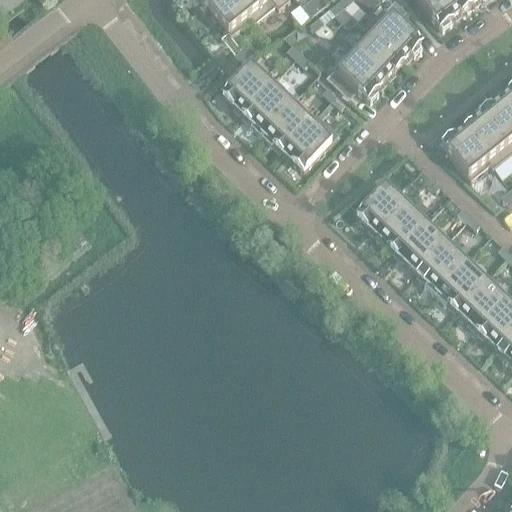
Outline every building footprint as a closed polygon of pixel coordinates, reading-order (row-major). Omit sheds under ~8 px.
[(252,25),(231,0),(203,0),(199,4),(230,42),(251,26),(252,25)] [(289,6),(284,0),(231,0),(252,25),(251,26),(254,30),(275,12),(278,15),(289,6)] [(303,28),(326,7),(319,0),(311,0),(293,17),(303,28)] [(345,14),(354,7),(349,0),(340,8),(345,14)] [(413,0),(436,31),(438,34),(440,33),(442,36),(451,29),(449,26),(461,18),(447,0),(413,0)] [(447,0),(461,18),(480,5),(476,0),(447,0)] [(336,22),(345,14),(340,8),(331,15),(336,22)] [(384,15),(365,36),(368,39),(369,38),(402,69),(411,59),(413,61),(421,53),(419,51),(421,50),(384,15)] [(318,23),(309,31),(314,37),(323,29),(318,23)] [(368,39),(352,56),(385,87),(402,69),(369,38),(368,39)] [(291,52),(286,57),(294,66),(300,60),(291,52)] [(244,53),(234,60),(242,70),(251,62),(244,53)] [(352,56),(334,75),(337,79),(366,106),(368,105),(370,107),(378,99),(376,97),(385,87),(352,56)] [(300,60),(294,66),(303,74),(308,68),(300,60)] [(253,68),(222,101),(242,120),(273,88),(253,68)] [(273,88),(242,120),(250,128),(252,129),(249,132),(260,142),(293,107),(273,88)] [(508,98),(499,106),(511,122),(511,90),(506,95),(508,98)] [(327,94),(321,100),(330,108),(336,102),(327,94)] [(336,102),(330,108),(339,116),(344,110),(336,102)] [(511,122),(499,106),(480,121),(511,160),(511,159),(511,122)] [(293,107),(260,142),(270,152),(271,152),(273,150),(276,152),(282,158),(313,126),(313,125),(293,107)] [(480,121),(461,136),(490,171),(489,172),(492,175),(511,160),(480,121)] [(313,126),(282,158),(303,178),(337,142),(316,122),(313,125),(313,126)] [(461,136),(442,152),(470,187),(484,175),(489,172),(490,171),(461,136)] [(422,176),(417,181),(425,190),(431,184),(422,176)] [(431,184),(425,190),(434,198),(440,192),(431,184)] [(368,208),(356,221),(377,241),(404,212),(384,192),(380,196),(377,193),(365,205),(368,207),(369,208),(368,208)] [(511,198),(509,195),(500,203),(505,209),(511,203),(511,198)] [(378,242),(375,245),(385,254),(388,251),(397,260),(424,231),(404,212),(377,241),(378,242)] [(462,214),(457,219),(465,228),(471,222),(462,214)] [(471,222),(465,228),(474,236),(480,230),(471,222)] [(424,231),(397,260),(417,279),(444,250),(424,231)] [(444,250),(417,279),(424,287),(426,288),(424,290),(434,301),(464,269),(463,268),(444,250)] [(502,252),(497,258),(505,266),(511,260),(502,252)] [(464,269),(434,301),(445,311),(447,308),(449,310),(457,317),(484,288),(483,287),(467,271),(464,269)] [(484,288),(457,317),(477,336),(508,304),(487,284),(483,287),(484,288)] [(511,307),(508,304),(477,336),(497,355),(511,338),(511,307)] [(511,338),(497,355),(504,363),(506,364),(504,366),(511,374),(511,338)]
